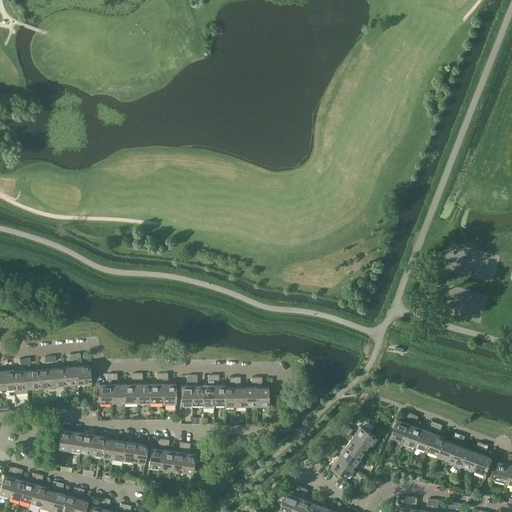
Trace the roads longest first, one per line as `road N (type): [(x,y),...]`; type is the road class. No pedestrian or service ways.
road 1 (residential): [(0,351),(82,345),(101,365),(269,368),(280,380)]
road 2 (residential): [(0,424),(30,415),(274,428)]
road 3 (residential): [(511,447),(366,395)]
road 4 (residential): [(511,510),(400,485),(383,488),(371,507)]
road 5 (residential): [(141,494),(0,455)]
